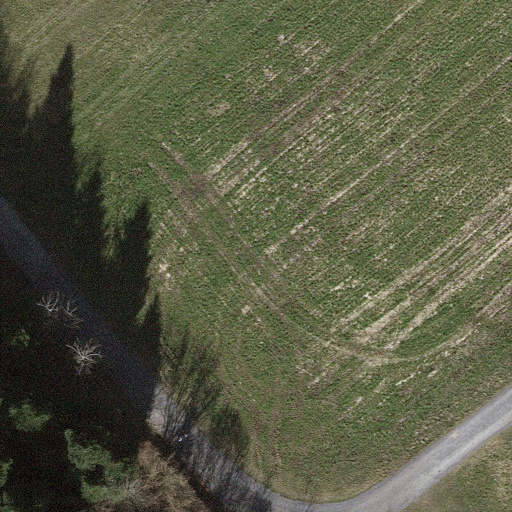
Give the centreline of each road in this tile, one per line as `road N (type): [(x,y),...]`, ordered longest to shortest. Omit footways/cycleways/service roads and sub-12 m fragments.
road 1 (track): [(0,201),(259,511)]
road 2 (track): [(511,407),(374,511)]
